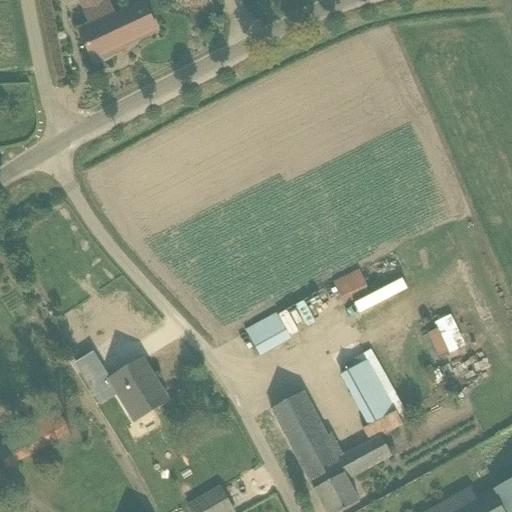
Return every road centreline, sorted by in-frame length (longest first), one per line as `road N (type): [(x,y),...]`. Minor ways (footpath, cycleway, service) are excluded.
road 1 (unclassified): [(68,136),(352,0)]
road 2 (unclassified): [(68,136),(43,92),(25,0)]
